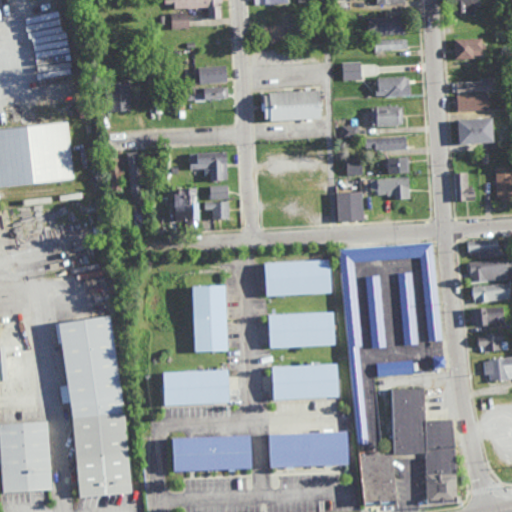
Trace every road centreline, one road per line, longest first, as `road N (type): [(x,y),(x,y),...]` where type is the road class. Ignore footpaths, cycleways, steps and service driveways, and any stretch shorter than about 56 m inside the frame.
road 1 (residential): [(430,0),(444,231),(467,415),(490,511)]
road 2 (residential): [(511,227),(147,246)]
road 3 (residential): [(238,0),(252,242)]
road 4 (residential): [(246,135),(111,141)]
